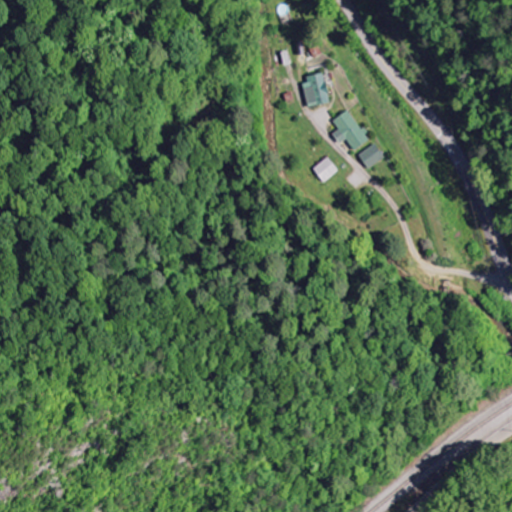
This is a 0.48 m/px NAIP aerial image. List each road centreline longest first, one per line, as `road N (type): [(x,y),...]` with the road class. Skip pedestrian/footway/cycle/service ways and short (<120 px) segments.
road 1 (tertiary): [(511,278),(465,159),(390,69),(346,0)]
road 2 (residential): [(511,285),(423,264),(399,201),(332,136)]
road 3 (tertiary): [(412,511),(511,428)]
